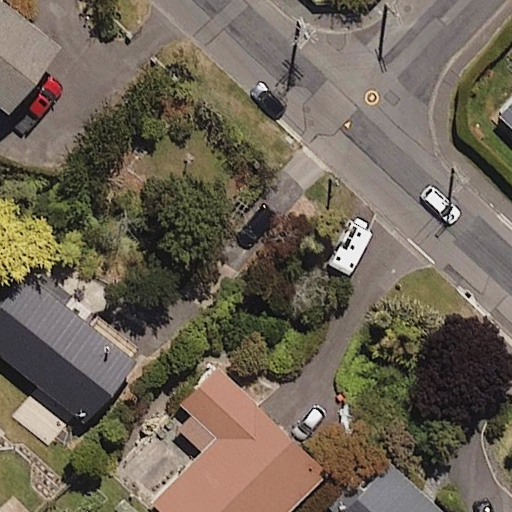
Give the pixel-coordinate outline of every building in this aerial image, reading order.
[(0,0),(0,90),(46,30),(13,5),(16,0),(0,0)] [(511,94),(494,114),(511,130),(511,94)] [(0,351),(29,375),(15,392),(53,422),(66,406),(74,412),(127,347),(17,257),(0,277),(0,351)] [(121,470),(163,511),(302,511),(335,478),(206,352),(169,390),(184,405),(121,470)] [(348,485),(338,477),(320,499),(329,507),(324,511),(446,511),(377,452),(348,485)]
